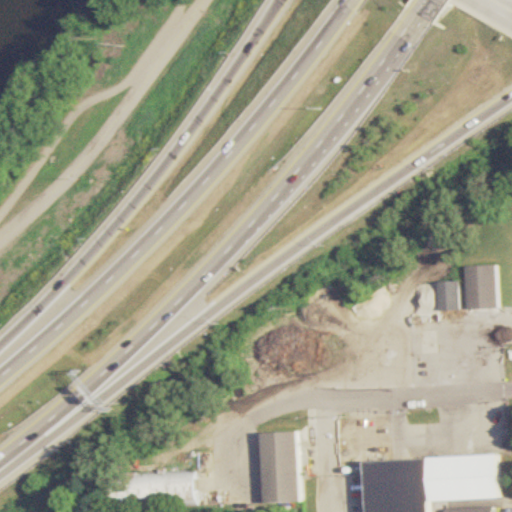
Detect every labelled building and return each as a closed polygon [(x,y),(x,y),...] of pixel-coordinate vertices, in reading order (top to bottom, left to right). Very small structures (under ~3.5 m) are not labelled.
[(502,308),(502,266),(471,266),(471,308),(502,308)] [(442,311),(463,311),(463,282),(442,282),(442,311)] [(266,433),(268,503),(304,502),(302,432),(266,433)] [(368,461),(370,511),(498,511),(498,508),(434,511),(434,502),(502,499),(501,455),(368,461)] [(115,509),(199,506),(198,472),(114,474),(115,509)]
